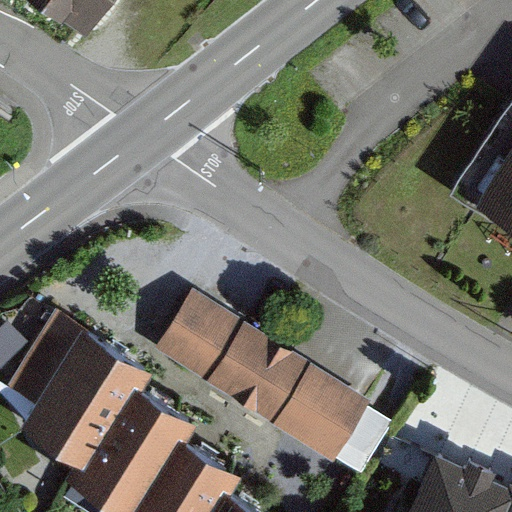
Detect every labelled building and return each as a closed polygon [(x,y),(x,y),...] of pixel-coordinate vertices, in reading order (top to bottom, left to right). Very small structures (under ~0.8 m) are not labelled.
[(63,0),(98,25),(115,0),(63,0)] [(511,137),(471,196),(511,224),(511,137)] [(196,296),(161,354),(340,463),(376,405),(196,296)] [(160,370),(91,326),(29,423),(88,461),(79,475),(135,510),(134,511),(283,511),(243,486),(253,470),(195,433),(205,417),(152,383),(160,370)] [(511,511),(511,484),(434,450),(407,511),(511,511)]
